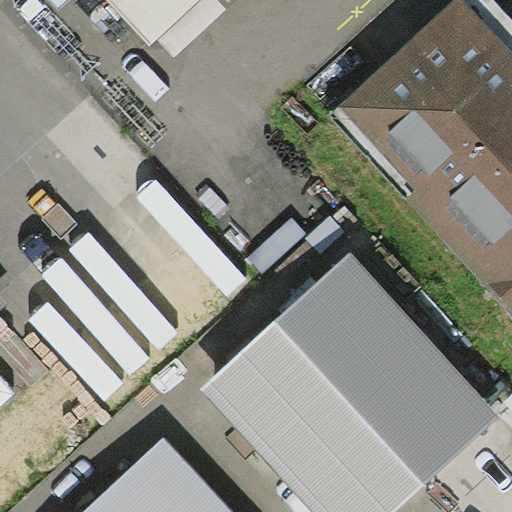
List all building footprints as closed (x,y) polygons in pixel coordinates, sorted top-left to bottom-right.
[(202,0),(109,0),(153,46),(202,0)] [(511,28),(486,0),(453,0),(329,111),(511,314),(511,28)] [(393,511),(500,414),(350,252),(201,389),(314,511),(393,511)] [(0,313),(8,306),(0,296),(0,313)] [(230,511),(163,439),(82,511),(230,511)]
